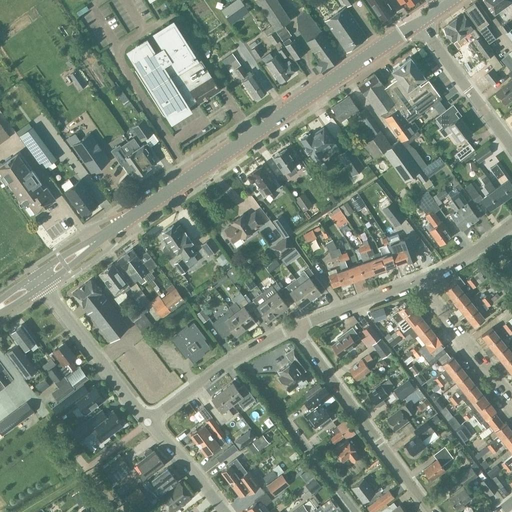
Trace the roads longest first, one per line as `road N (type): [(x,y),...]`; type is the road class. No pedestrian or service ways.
road 1 (primary): [(38,281),(419,23)]
road 2 (residential): [(429,511),(294,329)]
road 3 (residential): [(353,511),(237,356)]
road 4 (residential): [(147,422),(38,281)]
road 5 (residential): [(511,147),(419,23)]
road 6 (residential): [(511,396),(479,370),(420,279)]
road 7 (residential): [(294,329),(420,279)]
